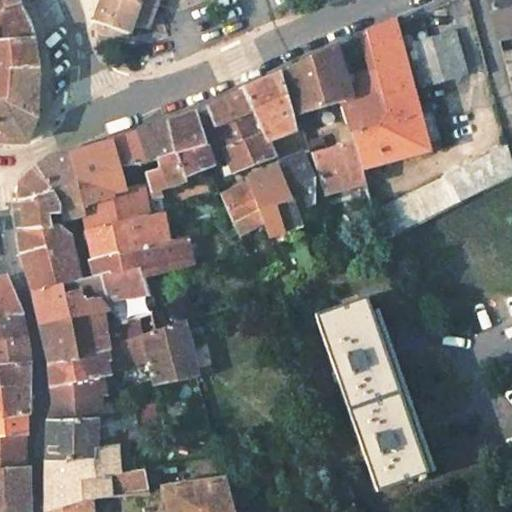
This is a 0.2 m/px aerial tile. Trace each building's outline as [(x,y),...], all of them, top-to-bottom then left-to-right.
[(98,0),(94,10),(90,21),(131,35),(133,29),(148,29),(158,0),(98,0)] [(511,0),(488,0),(501,44),(511,40),(511,0)] [(0,29),(25,21),(20,12),(16,2),(0,7),(0,29)] [(25,21),(0,29),(0,44),(29,36),(28,33),(25,21)] [(339,102),(350,139),(363,185),(366,194),(373,191),(367,171),(429,155),(390,21),(357,37),(366,70),(349,78),(344,81),(348,100),(339,102)] [(0,70),(34,67),(33,61),(29,36),(0,44),(0,70)] [(409,49),(419,87),(467,74),(456,36),(409,49)] [(284,73),(296,116),(339,102),(348,100),(344,81),(349,78),(341,45),(284,73)] [(0,100),(0,101),(7,101),(34,115),(34,92),(34,67),(0,70),(0,100)] [(239,93),(266,141),(294,132),(291,119),(278,76),(239,93)] [(206,108),(220,146),(266,141),(239,93),(206,108)] [(0,141),(24,142),(29,128),(34,115),(7,101),(0,101),(0,141)] [(174,149),(181,174),(207,166),(193,113),(167,123),(174,149)] [(135,135),(140,160),(154,157),(174,149),(167,123),(135,135)] [(109,142),(116,168),(140,160),(135,135),(109,142)] [(310,154),(323,198),(363,185),(350,139),(310,154)] [(226,164),(230,173),(273,157),(266,141),(220,146),(226,164)] [(63,155),(79,209),(105,201),(106,194),(122,190),(116,168),(109,142),(63,155)] [(369,212),(379,242),(486,188),(495,184),(511,176),(511,162),(507,145),(440,176),(442,181),(369,212)] [(141,170),(148,194),(155,192),(152,184),(181,174),(174,149),(154,157),(156,165),(141,170)] [(35,166),(44,218),(57,216),(58,221),(82,216),(79,209),(63,155),(62,152),(46,156),(35,166)] [(278,207),(287,235),(302,229),(297,215),(312,209),(312,201),(314,183),(300,154),(290,158),(284,160),(277,167),(292,202),(278,207)] [(17,182),(22,226),(45,227),(44,218),(35,166),(17,182)] [(266,221),(277,248),(286,244),(284,237),(287,235),(278,207),(292,202),(277,167),(249,177),(266,221)] [(82,216),(85,232),(160,211),(155,192),(148,194),(141,170),(137,171),(140,184),(122,190),(106,194),(105,201),(79,209),(82,216)] [(231,220),(237,233),(266,221),(249,177),(245,179),(246,184),(234,189),(220,194),(231,220)] [(81,242),(87,262),(171,235),(164,209),(160,211),(85,232),(86,241),(81,242)] [(21,267),(28,291),(59,285),(61,291),(76,289),(79,298),(95,298),(106,309),(120,325),(151,313),(142,279),(139,269),(87,278),(77,280),(67,238),(52,228),(45,227),(22,226),(16,235),(21,267)] [(83,263),(87,278),(139,269),(142,279),(199,264),(189,229),(171,235),(87,262),(83,263)] [(320,254),(327,271),(338,265),(332,248),(320,254)] [(0,278),(0,312),(15,307),(2,277),(0,278)] [(260,282),(263,291),(273,287),(268,277),(260,282)] [(28,291),(36,322),(66,317),(99,310),(106,309),(95,298),(79,298),(76,289),(61,291),(59,285),(28,291)] [(315,320),(380,494),(437,473),(378,313),(372,314),(367,301),(315,320)] [(0,312),(0,334),(21,331),(18,313),(15,307),(0,312)] [(46,361),(49,389),(96,378),(96,375),(92,356),(146,342),(144,333),(155,329),(151,313),(120,325),(103,322),(99,310),(66,317),(74,353),(46,361)] [(36,322),(46,361),(74,353),(66,317),(36,322)] [(149,361),(154,386),(183,380),(196,377),(183,321),(155,329),(144,333),(146,342),(149,361)] [(0,334),(0,364),(26,361),(21,331),(0,334)] [(92,356),(96,375),(149,361),(146,342),(92,356)] [(0,385),(0,387),(27,390),(26,361),(0,364),(0,385)] [(183,380),(185,387),(198,385),(196,377),(183,380)] [(44,420),(93,419),(99,419),(109,418),(104,396),(100,396),(96,378),(49,389),(51,405),(44,420)] [(0,387),(3,414),(25,415),(27,415),(27,390),(0,387)] [(0,387),(0,436),(21,436),(25,436),(25,415),(3,414),(0,387)] [(138,444),(137,432),(136,419),(131,417),(116,418),(109,418),(99,419),(106,450),(115,449),(120,448),(138,444)] [(44,463),(101,451),(93,419),(44,420),(44,463)] [(163,434),(172,469),(215,457),(207,422),(163,434)] [(0,436),(0,469),(21,469),(21,436),(0,436)] [(44,463),(43,510),(92,503),(147,498),(147,475),(122,477),(115,449),(106,450),(101,451),(44,463)] [(43,511),(228,511),(218,467),(202,472),(204,484),(162,491),(167,511),(92,511),(92,503),(43,510),(43,511)] [(0,469),(0,509),(27,508),(25,470),(21,469),(0,469)] [(333,511),(352,511),(344,481),(327,487),(333,511)]
